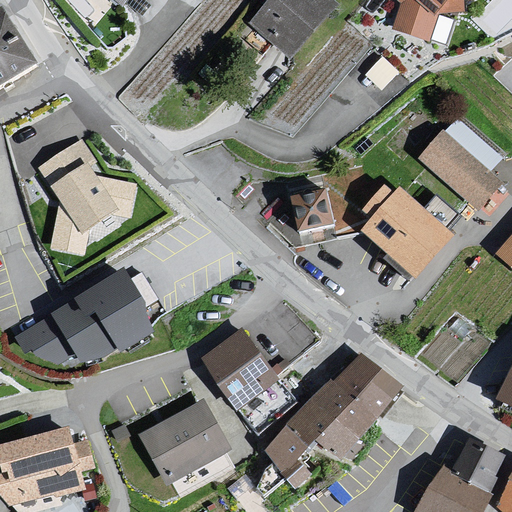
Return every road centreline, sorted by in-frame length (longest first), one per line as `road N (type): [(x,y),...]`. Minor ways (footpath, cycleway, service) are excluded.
road 1 (residential): [(70,69),(340,316),(511,439)]
road 2 (unknown): [(184,357),(72,394),(113,482),(112,511)]
road 3 (unknown): [(184,357),(241,324),(290,271)]
